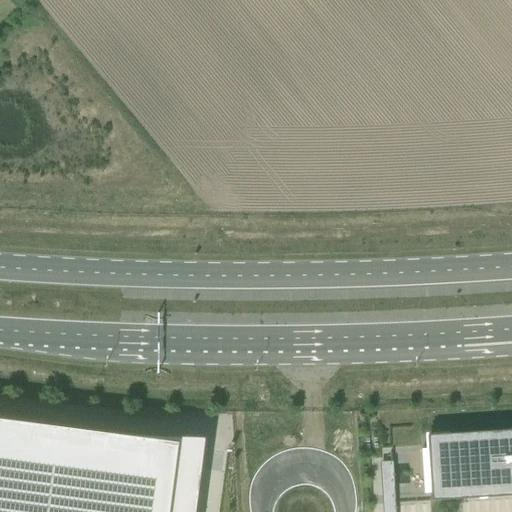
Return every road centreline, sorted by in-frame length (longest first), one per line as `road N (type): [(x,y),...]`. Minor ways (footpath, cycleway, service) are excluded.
road 1 (primary): [(0,334),(162,343),(511,331)]
road 2 (primary): [(511,267),(169,276),(0,268)]
road 3 (unclassified): [(344,511),(340,492),(303,470),(282,472),(262,511)]
